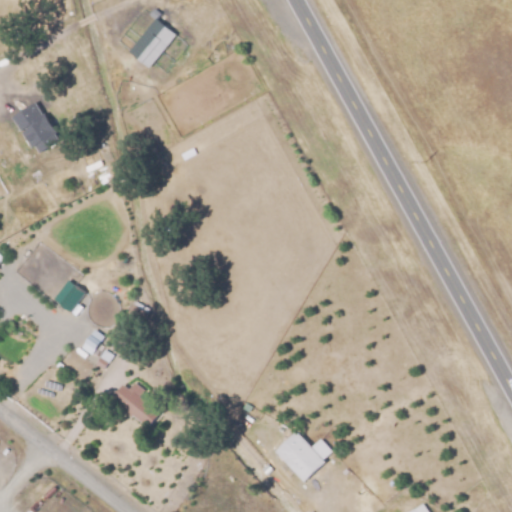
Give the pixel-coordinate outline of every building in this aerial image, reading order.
[(173,57),(144,34),(161,13),(189,36),(173,57)] [(175,32),(153,17),(129,53),(151,68),(175,32)] [(28,61),(38,78),(21,87),(11,71),(28,61)] [(38,163),(18,131),(41,116),(61,148),(38,163)] [(26,247),(18,234),(41,221),(48,234),(26,247)] [(85,292),(67,280),(53,300),(71,312),(85,292)] [(91,354),(82,347),(98,324),(108,331),(91,354)] [(104,369),(96,363),(104,351),(112,356),(104,369)] [(146,430),(120,409),(122,406),(112,398),(122,386),(128,391),(133,385),(163,409),(146,430)] [(52,426),(28,407),(34,400),(58,419),(52,426)] [(304,483),(275,452),(295,433),(325,463),(304,483)] [(216,511),(195,511),(193,510),(217,484),(218,485),(228,476),(240,488),(257,504),(249,511),(226,511),(221,507),(216,511)]
